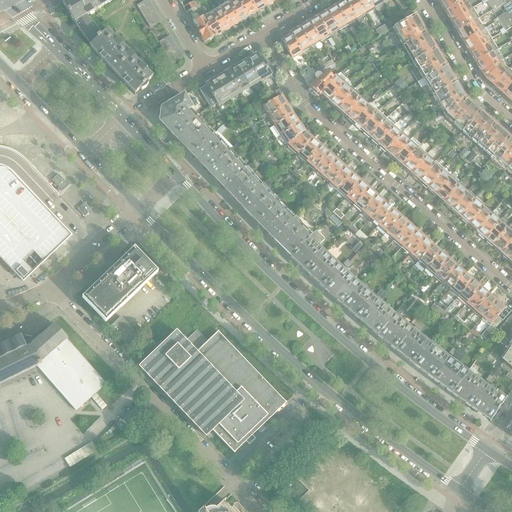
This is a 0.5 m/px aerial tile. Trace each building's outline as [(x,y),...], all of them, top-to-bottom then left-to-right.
[(98,9),(104,5),(100,0),(65,0),(61,2),(74,24),(75,23),(86,16),(95,11),(98,16),(99,15),(101,14),(98,9)] [(140,11),(151,4),(148,0),(146,0),(137,6),(140,11)] [(198,6),(194,0),(193,0),(192,1),(183,7),(186,12),(190,10),(196,7),(198,6)] [(248,16),(244,9),(243,9),(241,6),(241,4),(238,0),(234,0),(229,3),(233,9),(232,11),(233,14),(235,14),(240,21),(243,20),(244,20),(247,18),(247,17),(248,16)] [(257,11),(252,4),(251,3),(249,1),(249,0),(238,0),(241,4),(241,6),(243,9),(244,9),(248,16),(251,14),(253,15),(256,13),(256,12),(257,11)] [(265,6),(261,0),(249,0),(249,1),(251,3),(252,4),(257,11),(260,9),(261,9),(264,8),(265,6)] [(356,18),(345,0),(344,1),(342,1),(340,2),(339,3),(336,6),(347,24),(356,18)] [(365,13),(357,0),(345,0),(356,18),(365,13)] [(374,7),(369,0),(357,0),(365,13),(374,7)] [(445,11),(462,0),(441,0),(439,2),(445,11)] [(451,21),(486,0),(462,0),(445,11),(451,21)] [(511,0),(486,0),(451,21),(458,32),(492,12),(502,6),(511,0)] [(464,43),(498,22),(498,21),(511,12),(511,0),(502,6),(506,12),(496,18),(492,12),(458,32),(464,43)] [(240,21),(235,14),(233,14),(232,11),(233,9),(229,3),(220,9),(224,15),(223,16),(225,19),(226,19),(231,27),(234,25),(236,25),(238,23),(239,22),(240,21)] [(143,16),(155,10),(151,4),(140,11),(143,16)] [(347,24),(336,6),(332,8),(330,8),(328,9),(327,11),(338,29),(347,24)] [(406,21),(417,14),(413,8),(403,15),(406,21)] [(231,27),(226,19),(225,19),(223,16),(224,15),(220,9),(212,14),(215,20),(215,22),(216,24),(218,25),(222,32),(226,30),(227,30),(230,29),(230,27),(231,27)] [(147,22),(158,15),(155,10),(143,16),(147,22)] [(338,29),(327,11),(323,13),(321,13),(319,15),(318,16),(329,35),(338,29)] [(470,52),(504,31),(511,26),(511,12),(498,21),(498,22),(464,43),(470,52)] [(222,32),(218,25),(216,24),(215,22),(215,20),(212,14),(203,19),(206,25),(206,27),(208,30),(209,30),(213,37),(217,35),(218,35),(221,34),(221,32),(222,32)] [(425,32),(419,21),(420,19),(417,14),(406,21),(392,30),(402,46),(425,32)] [(150,28),(161,21),(158,15),(147,22),(150,28)] [(97,31),(91,24),(86,16),(75,23),(79,30),(85,38),(91,45),(101,36),(97,31)] [(329,35),(318,16),(314,19),(312,19),(310,20),(309,22),(308,22),(319,41),(329,35)] [(213,37),(209,30),(208,30),(206,27),(206,25),(203,19),(201,18),(193,23),(205,43),(208,40),(210,41),(212,39),(213,38),(213,37)] [(403,22),(400,18),(394,21),(397,26),(403,22)] [(319,41),(308,22),(305,24),(303,24),(301,26),(300,27),(298,28),(310,46),(319,41)] [(511,26),(504,31),(470,52),(482,73),(511,55),(511,44),(511,45),(510,42),(511,40),(511,26)] [(310,46),(298,28),(295,30),(294,29),(291,31),(291,32),(289,34),(300,52),(310,46)] [(131,55),(119,42),(115,38),(119,34),(117,31),(113,35),(107,30),(101,36),(91,45),(89,47),(90,47),(113,72),(131,55)] [(437,48),(434,43),(432,43),(425,32),(402,46),(412,63),(437,48)] [(301,53),(300,52),(289,34),(287,35),(288,37),(283,40),(282,42),(285,47),(292,59),(301,53)] [(162,48),(173,41),(170,36),(159,42),(162,48)] [(165,53),(177,47),(173,41),(162,48),(165,53)] [(169,59),(180,52),(177,47),(165,53),(169,59)] [(445,65),(439,54),(440,52),(437,48),(412,63),(422,79),(445,65)] [(172,64),(183,58),(180,52),(169,59),(172,64)] [(152,77),(143,68),(139,63),(143,59),(141,56),(136,60),(131,55),(113,72),(134,94),(135,94),(140,89),(141,90),(146,88),(148,84),(147,82),(152,77)] [(272,76),(261,59),(259,60),(256,55),(248,60),(261,82),(272,76)] [(511,101),(511,55),(482,73),(485,78),(511,101)] [(261,82),(248,60),(244,62),(243,60),(236,64),(250,87),(260,81),(260,83),(261,82)] [(334,64),(332,60),(322,66),(325,71),(326,70),(325,69),(328,67),(334,64)] [(381,70),(375,62),(372,65),(378,73),(381,70)] [(250,87),(236,64),(229,68),(230,70),(227,72),(240,93),(250,87)] [(325,71),(322,66),(322,65),(313,70),(317,76),(325,71)] [(457,81),(454,76),(452,76),(445,65),(422,79),(432,96),(457,81)] [(317,76),(313,70),(312,69),(301,75),(306,83),(317,76)] [(325,87),(333,77),(326,70),(325,71),(317,76),(306,83),(309,87),(310,88),(309,89),(313,92),(318,96),(320,95),(326,88),(325,87)] [(240,93),(227,72),(224,74),(223,72),(216,77),(229,99),(240,93)] [(333,94),(346,79),(340,73),(336,75),(335,76),(333,77),(325,87),(326,88),(320,95),(328,102),(334,95),(333,94)] [(229,99),(216,77),(209,81),(210,82),(206,85),(218,104),(219,106),(229,99)] [(407,86),(401,78),(394,84),(400,92),(407,86)] [(341,101),(351,90),(346,87),(350,83),(348,81),(348,80),(346,79),(333,94),(334,95),(328,102),(336,109),(342,102),(341,101)] [(465,98),(459,87),(460,86),(457,81),(432,96),(443,114),(465,98)] [(349,108),(359,98),(354,94),(357,90),(363,86),(361,83),(352,89),(351,91),(351,90),(341,101),(342,102),(336,109),(344,116),(350,109),(349,108)] [(218,104),(206,85),(200,89),(199,89),(200,91),(209,105),(211,108),(218,104)] [(281,96),(283,95),(279,89),(275,91),(268,96),(272,102),(281,96)] [(174,137),(195,116),(188,109),(191,107),(184,96),(162,109),(162,110),(159,111),(157,113),(156,116),(158,119),(161,120),(160,121),(170,131),(170,133),(174,137)] [(282,108),(287,105),(288,104),(288,103),(286,100),(284,99),(283,99),(281,96),(272,102),(262,107),(264,111),(265,110),(269,116),(276,111),(277,109),(280,108),(282,108)] [(357,115),(367,105),(359,98),(349,108),(350,109),(344,116),(352,124),(359,116),(357,115)] [(462,132),(481,110),(477,107),(475,107),(465,98),(443,114),(444,116),(462,132)] [(287,118),(292,114),(293,114),(293,112),(291,109),(290,108),(289,108),(287,105),(282,108),(280,108),(277,109),(276,111),(269,116),(268,117),(270,120),(271,119),(275,125),(282,121),(283,119),(286,117),(287,118)] [(366,123),(375,112),(367,105),(357,115),(359,116),(352,124),(360,131),(367,124),(366,123)] [(206,109),(200,114),(203,117),(209,112),(206,109)] [(476,144),(495,124),(485,116),(485,114),(481,110),(462,132),(476,144)] [(374,130),(383,119),(375,112),(366,123),(367,124),(360,131),(369,138),(375,131),(374,130)] [(293,126),(298,123),(299,122),(299,121),(297,118),(295,117),(292,114),(287,118),(286,117),(283,119),(282,121),(275,125),(282,135),(289,130),(289,128),(291,126),(293,126)] [(191,154),(212,134),(195,116),(174,137),(178,142),(180,142),(186,148),(186,150),(191,154)] [(253,125),(249,118),(247,119),(245,117),(241,119),(243,123),(245,122),(249,128),(253,125)] [(383,138),(395,123),(388,117),(386,118),(384,120),(383,119),(374,130),(375,131),(369,138),(377,146),(384,138),(383,138)] [(288,144),(304,132),(305,131),(305,130),(303,126),(301,126),(298,123),(293,126),(291,126),(289,128),(289,130),(282,135),(280,136),(283,140),(284,139),(288,144)] [(391,145),(400,134),(393,127),(396,124),(395,123),(383,138),(384,138),(377,146),(385,153),(392,146),(391,145)] [(491,158),(510,136),(506,132),(504,132),(495,124),(476,144),(491,158)] [(223,125),(217,131),(220,134),(226,129),(225,127),(223,125)] [(398,152),(408,141),(404,137),(407,134),(406,133),(410,128),(408,126),(401,134),(400,134),(391,145),(392,146),(385,153),(393,160),(400,153),(398,152)] [(304,146),(307,143),(308,143),(312,139),(313,138),(312,136),(309,134),(308,134),(307,134),(304,132),(288,144),(298,153),(297,155),(298,155),(304,148),(304,146)] [(207,171),(229,150),(212,134),(191,154),(195,159),(197,159),(203,165),(203,167),(207,171)] [(505,171),(511,163),(511,137),(510,136),(491,158),(505,171)] [(407,159),(420,144),(412,138),(409,142),(408,141),(398,152),(400,153),(393,160),(402,167),(408,160),(407,159)] [(316,150),(320,146),(321,145),(320,143),(317,141),(316,141),(315,141),(312,139),(308,143),(307,143),(304,146),(304,148),(298,155),(300,157),(301,156),(306,160),(307,161),(312,155),(312,153),(314,150),(316,150)] [(415,166),(426,154),(418,147),(420,145),(420,144),(407,159),(408,160),(402,167),(410,174),(416,167),(415,166)] [(325,157),(328,153),(329,152),(328,150),(325,148),(324,148),(323,148),(320,146),(316,150),(314,150),(312,153),(312,155),(307,161),(306,160),(305,162),(306,162),(303,165),(307,168),(309,165),(314,169),(311,173),(320,162),(320,160),(322,157),(325,157)] [(463,160),(470,153),(469,151),(467,149),(465,148),(458,155),(463,160)] [(9,149),(7,167),(9,170),(10,171),(12,169),(22,157),(21,156),(16,153),(10,150),(9,149)] [(223,188),(245,168),(229,150),(207,171),(211,176),(213,176),(219,182),(219,184),(223,188)] [(451,151),(447,156),(451,160),(455,155),(451,151)] [(472,151),(464,159),(469,164),(477,155),(472,151)] [(328,167),(331,165),(333,164),(337,160),(336,160),(337,159),(336,158),(333,155),(332,155),(331,155),(328,153),(325,157),(322,157),(320,160),(320,162),(311,173),(314,175),(318,171),(320,172),(322,175),(323,175),(329,169),(328,167)] [(423,173),(433,163),(425,156),(427,154),(426,154),(415,166),(416,167),(410,174),(418,182),(424,174),(423,173)] [(340,172),(344,167),(345,166),(344,165),(341,162),(340,162),(339,162),(337,160),(333,164),(331,165),(328,167),(329,169),(323,175),(322,175),(321,176),(324,179),(325,177),(330,182),(331,182),(336,176),(336,174),(338,172),(340,172)] [(431,180),(442,168),(435,162),(434,163),(433,163),(423,173),(424,174),(418,182),(426,189),(433,182),(431,180)] [(440,188),(453,174),(445,166),(443,169),(442,168),(431,180),(433,182),(426,189),(434,196),(441,189),(440,188)] [(349,178),(352,174),(353,173),(352,172),(349,169),(348,169),(347,170),(344,167),(340,172),(338,172),(336,174),(336,176),(331,182),(330,182),(329,183),(332,186),(333,184),(338,189),(339,189),(344,183),(344,181),(347,179),(349,178)] [(0,257),(23,282),(24,281),(71,235),(47,210),(47,209),(46,209),(10,171),(9,170),(1,169),(0,168),(0,257)] [(239,205),(261,184),(245,168),(223,188),(227,193),(229,193),(235,199),(235,201),(239,205)] [(58,174),(51,181),(58,188),(57,189),(58,191),(60,189),(62,191),(68,185),(58,174)] [(352,188),(354,186),(356,185),(360,181),(361,180),(360,179),(357,176),(356,176),(355,177),(352,174),(349,178),(347,179),(344,181),(344,183),(339,189),(338,189),(337,190),(346,197),(352,190),(352,188)] [(448,195),(457,184),(453,180),(456,177),(453,174),(440,188),(441,189),(434,196),(443,203),(449,196),(448,195)] [(492,185),(498,179),(494,176),(489,183),(492,185)] [(495,188),(501,182),(498,179),(492,185),(495,188)] [(360,196),(363,193),(365,193),(368,188),(369,187),(368,186),(365,183),(364,183),(363,184),(360,181),(356,185),(354,186),(352,188),(352,190),(346,197),(348,200),(349,198),(354,203),(353,204),(354,205),(360,198),(360,196)] [(256,222),(278,201),(261,184),(239,205),(244,210),(245,210),(252,216),(252,218),(256,222)] [(456,202),(466,192),(457,184),(448,195),(449,196),(443,203),(451,211),(457,203),(456,202)] [(372,200),(376,195),(377,194),(376,193),(373,190),(372,190),(371,191),(368,188),(365,193),(363,193),(360,196),(360,198),(354,205),(356,207),(357,205),(362,210),(363,211),(368,204),(368,202),(370,200),(372,200)] [(465,210),(474,199),(466,192),(456,202),(457,203),(451,211),(459,218),(464,212),(466,211),(465,210)] [(285,203),(290,199),(286,195),(281,199),(285,203)] [(380,206),(384,202),(385,202),(384,200),(381,197),(380,197),(379,198),(376,195),(372,200),(370,200),(368,202),(368,204),(363,211),(365,212),(370,217),(375,213),(376,211),(376,209),(378,207),(380,206)] [(489,206),(494,201),(490,198),(486,203),(489,206)] [(477,212),(482,207),(474,199),(465,210),(466,211),(464,212),(459,218),(468,226),(474,218),(473,217),(477,212)] [(272,239),(294,218),(278,201),(256,222),(260,227),(262,227),(268,233),(268,235),(272,239)] [(388,214),(392,210),(392,209),(393,209),(392,207),(389,205),(388,204),(387,205),(384,202),(380,206),(378,207),(376,209),(376,211),(375,213),(370,217),(369,219),(372,221),(373,220),(378,224),(379,225),(384,219),(384,217),(387,214),(388,214)] [(84,204),(82,206),(82,205),(78,209),(84,217),(88,213),(88,212),(90,211),(84,204)] [(481,225),(491,214),(482,207),(477,212),(473,217),(474,218),(468,226),(476,233),(483,226),(481,225)] [(392,224),(394,221),(396,221),(400,217),(400,216),(401,216),(400,214),(397,212),(396,211),(395,212),(392,210),(388,214),(387,214),(384,217),(384,219),(379,225),(378,224),(375,228),(376,228),(383,235),(385,233),(386,233),(392,226),(392,224)] [(489,232),(499,221),(494,217),(497,214),(494,210),(491,214),(481,225),(483,226),(476,233),(484,240),(491,233),(489,232)] [(341,222),(334,215),(329,221),(335,227),(341,222)] [(404,228),(408,224),(408,223),(409,223),(408,221),(405,219),(404,218),(403,219),(400,217),(396,221),(394,221),(392,224),(392,226),(386,233),(388,235),(389,234),(394,239),(400,233),(400,230),(402,228),(404,228)] [(289,256),(310,234),(294,218),(272,239),(277,244),(278,244),(285,250),(285,252),(289,256)] [(497,239),(507,228),(502,224),(505,221),(502,218),(499,221),(489,232),(491,233),(484,240),(492,247),(498,240),(497,239)] [(407,238),(410,235),(412,235),(416,231),(417,230),(416,228),(413,226),(412,225),(411,226),(408,224),(404,228),(402,228),(400,230),(400,233),(394,239),(393,240),(396,243),(397,241),(402,246),(408,240),(407,238)] [(505,246),(511,238),(511,232),(507,228),(497,239),(498,240),(492,247),(500,254),(506,247),(505,246)] [(323,256),(318,251),(320,249),(318,247),(324,240),(324,239),(315,231),(311,235),(310,234),(289,256),(293,260),(295,260),(302,266),(301,267),(307,273),(323,256)] [(416,245),(418,242),(420,242),(424,238),(425,237),(424,235),(421,233),(420,233),(419,233),(416,231),(412,235),(410,235),(407,238),(408,240),(402,246),(401,247),(404,249),(405,248),(410,253),(416,247),(416,245)] [(424,251),(426,249),(429,249),(432,245),(433,244),(432,242),(429,240),(428,240),(427,240),(424,238),(420,242),(418,242),(416,245),(416,247),(410,253),(409,254),(412,256),(413,255),(418,260),(424,254),(424,251)] [(511,238),(505,246),(506,247),(500,254),(508,261),(511,256),(511,238)] [(355,253),(363,244),(357,239),(349,247),(355,253)] [(437,256),(441,252),(440,252),(441,251),(440,250),(437,247),(436,247),(435,247),(432,245),(429,249),(426,249),(424,251),(424,254),(418,260),(417,261),(420,264),(421,263),(427,268),(432,262),(432,259),(435,257),(437,256)] [(155,271),(147,263),(146,264),(142,260),(143,259),(136,251),(135,252),(134,251),(126,259),(125,257),(117,264),(131,279),(138,272),(146,281),(155,273),(154,272),(155,271)] [(440,266),(442,263),(445,263),(448,259),(449,258),(448,257),(445,254),(444,254),(443,255),(441,252),(437,256),(435,257),(432,259),(432,262),(427,268),(426,269),(429,271),(430,270),(434,274),(440,268),(440,266)] [(352,264),(358,257),(356,255),(350,262),(345,266),(347,268),(352,264)] [(324,289),(340,272),(335,267),(337,265),(330,259),(329,261),(325,258),(323,256),(307,273),(313,278),(313,277),(319,282),(318,283),(324,289)] [(452,270),(456,266),(457,265),(456,264),(453,261),(452,261),(451,262),(448,259),(445,263),(442,263),(440,266),(440,268),(434,274),(434,275),(436,278),(437,277),(443,281),(448,275),(448,273),(450,270),(452,270)] [(120,309),(141,289),(139,287),(146,281),(138,272),(131,279),(117,264),(91,289),(93,291),(85,298),(85,299),(84,300),(92,308),(93,307),(94,308),(97,311),(96,312),(104,320),(105,319),(105,320),(119,307),(120,309)] [(460,277),(464,273),(465,272),(464,271),(461,268),(460,268),(459,269),(456,266),(452,270),(450,270),(448,273),(448,275),(443,281),(442,282),(444,285),(446,284),(450,288),(456,282),(456,280),(458,278),(460,277)] [(342,305),(357,287),(352,283),(354,281),(348,275),(346,277),(340,272),(324,289),(330,294),(331,293),(336,298),(336,299),(342,305)] [(468,284),(472,280),(473,279),(472,278),(469,275),(468,275),(467,276),(464,273),(460,277),(458,278),(456,280),(456,282),(450,288),(449,289),(452,292),(453,291),(458,295),(464,289),(464,287),(466,285),(468,284)] [(472,294),(474,291),(476,291),(480,287),(481,286),(480,285),(477,282),(476,282),(475,283),(472,280),(468,284),(466,285),(464,287),(464,289),(458,295),(457,296),(460,299),(460,300),(465,304),(465,303),(466,304),(472,296),(472,294)] [(423,293),(429,287),(426,285),(420,291),(423,293)] [(359,320),(374,302),(369,297),(371,295),(364,290),(363,292),(357,287),(342,305),(348,310),(348,309),(354,314),(353,315),(359,320)] [(484,299),(488,294),(489,293),(488,292),(485,289),(484,289),(483,290),(480,287),(476,291),(474,291),(472,294),(472,296),(466,304),(468,306),(469,305),(474,310),(480,303),(480,302),(482,299),(484,299)] [(382,299),(390,290),(387,288),(384,292),(380,297),(382,299)] [(492,306),(496,301),(497,301),(496,299),(493,297),(492,296),(491,297),(488,294),(484,299),(482,299),(480,302),(480,303),(474,310),(473,311),(476,313),(477,312),(482,317),(488,311),(488,309),(490,306),(492,306)] [(497,317),(506,307),(501,304),(499,303),(499,304),(496,301),(492,306),(490,306),(488,309),(488,311),(482,317),(482,318),(484,320),(485,319),(491,324),(493,322),(495,319),(497,317)] [(377,336),(392,317),(387,313),(388,311),(382,305),(380,307),(374,302),(359,320),(365,325),(366,324),(372,329),(371,330),(377,336)] [(447,313),(453,306),(451,304),(445,311),(447,313)] [(497,317),(502,321),(511,312),(506,307),(497,317)] [(463,322),(455,316),(453,318),(461,325),(463,322)] [(139,336),(121,317),(110,327),(128,346),(139,336)] [(395,351),(410,332),(405,328),(407,326),(400,320),(398,322),(392,317),(377,336),(383,341),(384,340),(390,345),(389,346),(395,351)] [(0,380),(3,379),(4,381),(7,382),(10,383),(12,382),(14,380),(16,378),(16,375),(17,375),(17,376),(37,366),(76,411),(106,385),(67,340),(67,339),(54,324),(31,345),(26,347),(25,345),(21,337),(21,336),(20,336),(8,342),(0,346),(0,380)] [(481,336),(473,328),(470,332),(478,339),(481,336)] [(285,403),(218,332),(219,332),(218,331),(208,341),(197,330),(185,341),(176,332),(164,344),(161,341),(155,346),(158,349),(140,367),(206,436),(212,430),(234,453),(235,453),(234,453),(246,441),(252,435),(286,403),(286,402),(285,403)] [(414,365),(428,347),(423,343),(425,341),(418,335),(416,337),(410,332),(395,351),(402,356),(402,355),(408,359),(408,360),(414,365)] [(511,367),(511,344),(502,359),(504,361),(511,367)] [(433,380),(447,361),(441,357),(443,355),(436,350),(434,352),(428,347),(414,365),(420,370),(421,369),(427,374),(426,375),(433,380)] [(452,394),(465,375),(460,371),(461,369),(454,364),(452,365),(447,361),(433,380),(439,384),(440,383),(446,388),(445,389),(452,394)] [(511,367),(504,361),(500,367),(508,373),(507,376),(511,379),(511,367)] [(471,408),(484,389),(479,385),(480,383),(473,377),(471,380),(465,375),(452,394),(458,399),(459,397),(465,402),(464,403),(471,408)] [(491,421),(506,399),(497,393),(496,394),(492,391),(490,393),(484,389),(471,408),(477,412),(478,411),(490,420),(491,421)] [(130,429),(146,414),(137,405),(122,421),(130,429)] [(321,431),(310,419),(303,426),(314,438),(321,431)] [(293,475),(281,487),(297,503),(309,491),(293,475)] [(203,507),(198,511),(233,511),(232,511),(231,510),(223,502),(216,509),(213,508),(210,508),(206,509),(205,510),(203,507)]
